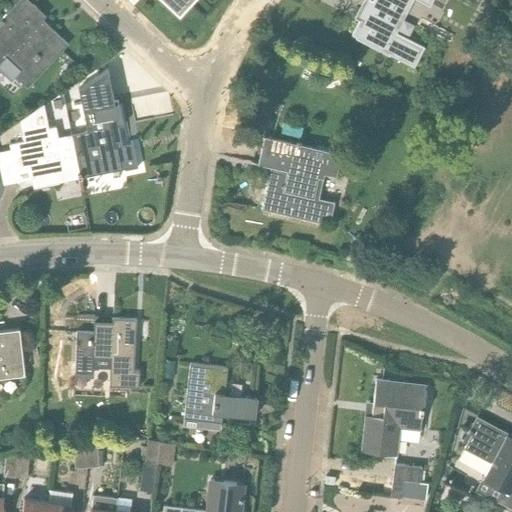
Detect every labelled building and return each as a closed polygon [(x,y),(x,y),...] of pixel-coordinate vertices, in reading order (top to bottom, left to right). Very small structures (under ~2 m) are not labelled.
[(0,62),(0,63),(9,53),(32,74),(23,84),(27,88),(68,45),(42,20),(31,31),(22,23),(33,12),(20,0),(19,0),(0,21),(0,62)] [(159,0),(179,18),(196,0),(159,0)] [(408,0),(418,0),(429,6),(431,0),(365,0),(369,2),(352,36),(413,68),(424,48),(392,32),(408,0)] [(60,67),(68,76),(78,66),(69,58),(60,67)] [(137,167),(136,162),(133,151),(123,153),(119,135),(117,126),(122,125),(119,110),(117,101),(83,109),(88,132),(71,135),(80,179),(82,178),(81,175),(101,171),(124,166),(125,170),(137,167)] [(21,120),(24,135),(25,141),(10,144),(15,170),(29,168),(33,188),(59,183),(58,180),(77,176),(78,179),(80,179),(71,135),(70,135),(57,137),(55,127),(48,129),(43,105),(21,120)] [(318,200),(323,175),(336,178),(341,154),(264,137),(257,164),(270,167),(261,209),(293,217),(323,225),(323,224),(330,226),(330,223),(328,222),(332,204),(318,200)] [(133,371),(134,341),(132,341),(132,332),(135,332),(135,320),(112,319),(112,324),(94,323),(93,342),(92,357),(110,358),(108,385),(137,387),(138,371),(133,371)] [(0,378),(25,375),(20,329),(0,331),(0,378)] [(221,413),(231,415),(250,417),(253,396),(221,392),(224,368),(227,369),(227,368),(190,363),(183,419),(220,423),(221,413)] [(361,452),(395,456),(398,428),(420,430),(423,408),(421,408),(423,385),(376,379),(373,403),(379,404),(377,418),(365,416),(361,452)] [(505,437),(478,422),(473,431),(469,429),(468,433),(471,434),(464,449),(478,456),(491,463),(483,479),(509,493),(505,499),(511,502),(511,438),(506,435),(505,437)] [(156,463),(159,441),(147,440),(144,462),(156,463)] [(159,441),(156,463),(172,466),(175,444),(159,441)] [(96,444),(85,445),(86,467),(98,466),(96,444)] [(86,467),(85,445),(73,446),(75,468),(86,467)] [(15,478),(18,455),(6,454),(4,477),(15,478)] [(15,478),(27,479),(29,456),(18,455),(15,478)] [(393,479),(403,481),(420,483),(422,468),(394,464),(393,479)] [(401,496),(403,481),(393,479),(390,497),(401,499),(401,496)] [(207,511),(182,508),(163,506),(162,511),(239,511),(243,485),(210,480),(207,511)] [(427,484),(420,483),(403,481),(401,496),(425,499),(427,484)] [(47,511),(48,503),(50,490),(27,487),(25,500),(24,499),(21,511),(47,511)] [(48,503),(47,511),(71,511),(72,506),(71,506),(73,492),(50,490),(48,503)] [(115,511),(117,498),(93,495),(91,508),(90,511),(115,511)]
